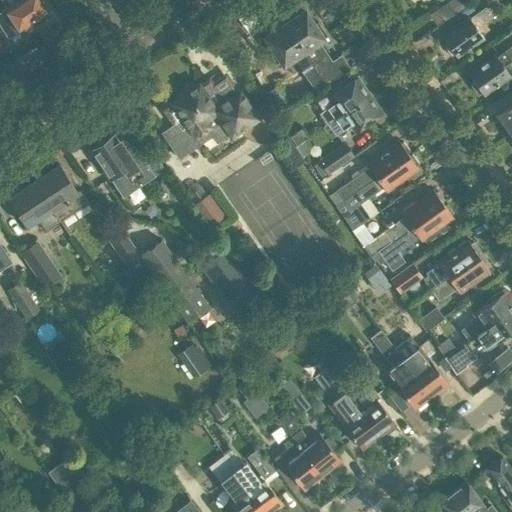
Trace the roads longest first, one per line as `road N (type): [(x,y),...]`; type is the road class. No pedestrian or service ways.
road 1 (residential): [(511,215),(357,0)]
road 2 (residential): [(511,388),(346,511)]
road 3 (tertiary): [(134,32),(0,123)]
